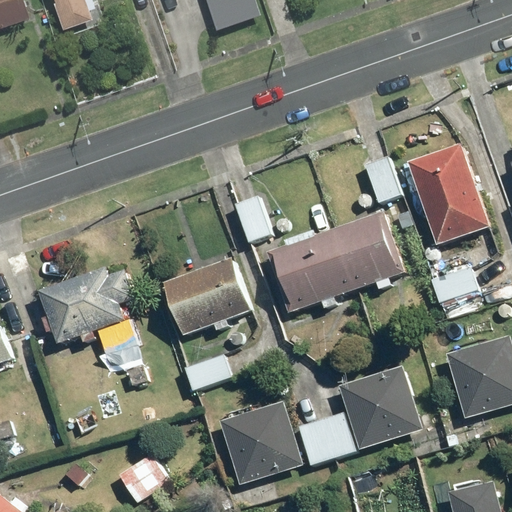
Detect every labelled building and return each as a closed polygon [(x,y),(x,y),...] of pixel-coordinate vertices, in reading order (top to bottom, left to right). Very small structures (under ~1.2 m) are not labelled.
[(0,0),(0,25),(37,11),(32,0),(0,0)] [(53,0),(64,31),(108,16),(102,0),(53,0)] [(211,0),(219,22),(265,8),(262,0),(211,0)] [(474,142),(419,160),(446,246),(501,228),(474,142)] [(396,158),(371,166),(384,205),(410,197),(396,158)] [(265,196),(238,207),(253,246),(280,236),(265,196)] [(394,211),(279,250),(299,312),(416,271),(394,211)] [(472,253),(433,265),(445,305),(462,300),(466,313),(499,302),(503,317),(511,314),(511,285),(510,280),(498,284),(494,272),(480,276),(472,253)] [(246,257),(174,283),(194,336),(265,310),(246,257)] [(136,270),(121,275),(119,268),(48,291),(65,344),(135,321),(128,300),(144,295),(136,270)] [(0,373),(27,364),(12,321),(0,325),(0,373)] [(511,338),(458,354),(477,420),(511,409),(511,338)] [(233,355),(194,370),(202,391),(241,377),(233,355)] [(415,364),(348,386),(370,451),(433,430),(415,364)] [(295,400),(228,420),(248,486),(315,466),(295,400)] [(150,458),(126,475),(144,501),(175,479),(162,461),(155,466),(150,458)] [(502,511),(495,483),(450,494),(454,511),(502,511)] [(0,511),(35,511),(0,485),(0,511)]
